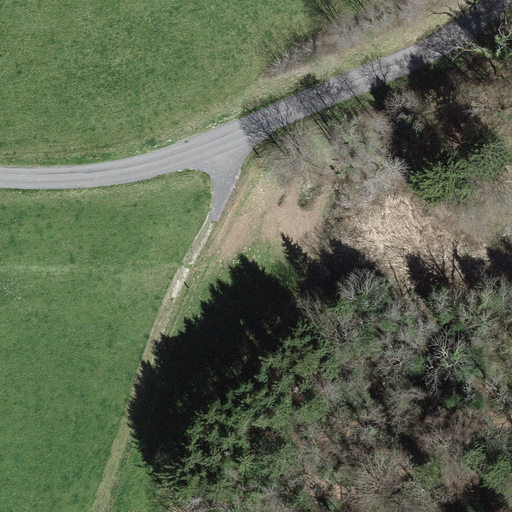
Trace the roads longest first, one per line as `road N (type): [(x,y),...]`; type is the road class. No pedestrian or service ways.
road 1 (unclassified): [(499,0),(395,65),(228,137),(124,170),(0,176)]
road 2 (track): [(228,137),(220,192),(142,362),(103,511)]
